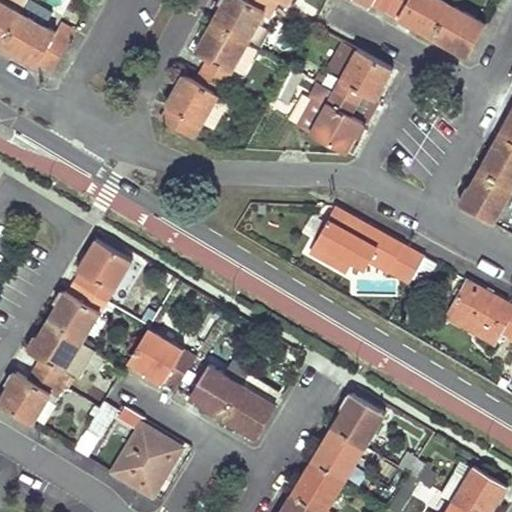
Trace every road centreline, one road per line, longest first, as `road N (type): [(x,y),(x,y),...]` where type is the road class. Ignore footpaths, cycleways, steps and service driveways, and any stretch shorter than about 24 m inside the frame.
road 1 (tertiary): [(77,158),(511,418)]
road 2 (residential): [(116,143),(212,173),(361,179)]
road 3 (residential): [(116,143),(196,0)]
road 4 (residential): [(428,59),(361,179)]
road 5 (residential): [(426,214),(490,93)]
road 6 (residential): [(115,511),(0,437)]
road 7 (residential): [(122,0),(59,113)]
